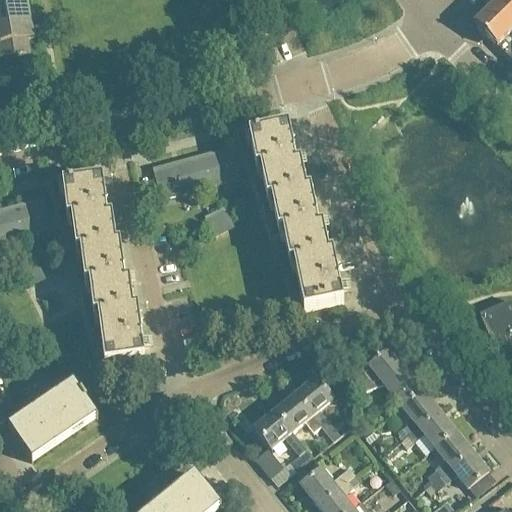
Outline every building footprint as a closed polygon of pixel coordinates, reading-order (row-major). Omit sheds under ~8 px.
[(30,23),(25,0),(0,0),(0,58),(28,54),(26,40),(33,39),(30,23)] [(511,0),(499,0),(475,24),(475,25),(474,26),(511,65),(511,0)] [(305,189),(300,164),(296,165),(294,160),(288,128),(248,137),(254,162),(258,162),(259,167),(265,194),(269,193),(270,196),(305,189)] [(239,180),(230,150),(192,161),(200,191),(239,180)] [(200,191),(192,161),(179,164),(175,165),(153,171),(161,201),(200,191)] [(115,246),(111,218),(107,219),(107,217),(102,181),(62,187),(67,221),(71,220),(71,222),(75,253),(80,253),(80,252),(115,247),(115,246)] [(327,253),(322,228),(318,229),(317,223),(310,191),(306,192),(305,189),(270,196),(276,226),(280,225),(282,231),(287,257),(291,256),(292,260),(327,253)] [(50,232),(42,201),(3,212),(11,242),(50,232)] [(223,210),(214,215),(224,236),(233,231),(229,222),(223,210)] [(0,245),(11,242),(3,212),(0,212),(0,245)] [(224,236),(214,215),(204,220),(210,231),(214,240),(224,236)] [(133,311),(129,283),(125,284),(124,282),(120,246),(115,246),(115,247),(80,252),(80,253),(84,286),(89,285),(89,286),(93,318),(97,317),(133,312),(133,311)] [(343,305),(332,255),(328,255),(327,253),(292,260),(303,314),(343,305)] [(24,267),(34,288),(44,283),(34,262),(24,267)] [(26,292),(34,288),(24,267),(14,272),(20,283),(24,292),(26,292)] [(511,306),(481,320),(480,318),(479,319),(480,322),(482,325),(492,349),(498,364),(500,363),(499,362),(511,356),(511,306)] [(144,362),(137,311),(133,311),(133,312),(97,317),(104,367),(144,362)] [(422,393),(389,353),(378,361),(377,360),(375,361),(376,362),(340,375),(350,400),(383,388),(401,410),(422,393)] [(319,414),(332,403),(332,404),(341,401),(335,385),(321,391),(314,382),(293,399),(321,434),(333,447),(341,441),(319,414)] [(97,420),(85,403),(86,402),(80,393),(80,394),(73,385),(72,385),(73,386),(41,408),(63,441),(95,419),(95,420),(97,420)] [(439,415),(422,393),(401,410),(411,424),(401,432),(402,433),(397,436),(403,443),(407,440),(439,415)] [(321,434),(293,399),(274,415),(291,437),(303,427),(311,437),(312,438),(316,435),(318,437),(321,434)] [(63,441),(41,408),(9,430),(8,429),(8,430),(8,431),(31,465),(32,464),(31,463),(63,441)] [(299,447),(291,437),(274,415),(253,432),(270,453),(283,443),(291,453),(298,460),(288,468),(289,469),(296,477),(313,463),(305,454),(299,447)] [(455,434),(439,415),(407,440),(413,447),(423,438),(434,451),(455,434)] [(472,455),(455,434),(434,451),(444,464),(434,472),(435,474),(427,480),(432,487),(433,487),(472,455)] [(456,478),(467,492),(488,475),(472,455),(433,487),(432,487),(425,492),(431,499),(456,478)] [(315,510),(347,485),(355,478),(349,471),(341,477),(331,486),(320,472),(298,490),(315,510)] [(219,510),(193,477),(192,478),(192,479),(163,503),(169,511),(214,511),(217,510),(218,511),(219,510)] [(401,491),(393,482),(386,488),(393,497),(401,491)] [(352,511),(342,500),(353,492),(347,485),(315,510),(316,511),(352,511)] [(169,511),(163,503),(162,503),(154,510),(151,511),(169,511)] [(414,511),(408,503),(398,511),(399,511),(414,511)]
